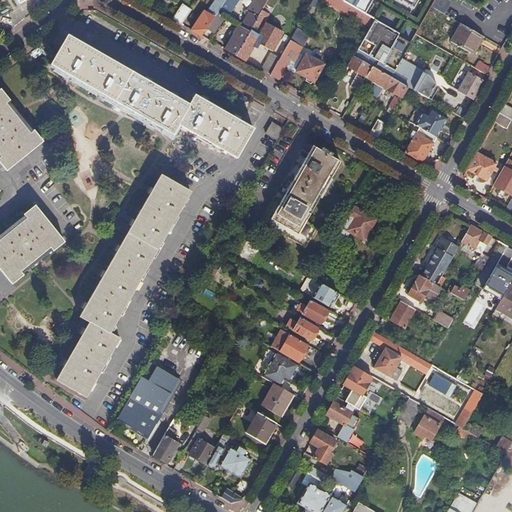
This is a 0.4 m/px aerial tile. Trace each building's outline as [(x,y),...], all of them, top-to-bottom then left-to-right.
[(192,31),(201,37),(206,29),(220,10),(226,0),(216,0),(207,14),(204,12),(192,31)] [(226,0),(220,10),(227,14),(228,15),(238,0),(226,0)] [(254,24),(262,10),(266,3),(261,0),(253,0),(246,14),(248,15),(241,28),(239,27),(238,28),(248,33),(254,24)] [(371,27),(375,20),(339,0),(313,0),(311,5),(319,9),(324,0),(371,27)] [(339,0),(375,20),(386,0),(339,0)] [(386,0),(375,20),(371,27),(358,50),(394,71),(401,59),(410,44),(397,36),(418,0),(386,0)] [(448,0),(435,0),(431,7),(445,15),(452,2),(448,0)] [(172,20),(181,25),(191,11),(183,4),(172,20)] [(213,34),(223,19),(227,14),(220,10),(206,29),(213,34)] [(254,24),(261,28),(269,14),(262,10),(254,24)] [(235,56),(244,61),(258,38),(256,37),(261,28),(254,24),(248,33),(235,56)] [(471,54),(481,36),(462,24),(451,43),(471,54)] [(225,50),(235,56),(248,33),(238,28),(233,36),(231,35),(230,38),(231,40),(225,50)] [(270,76),(279,81),(287,67),(292,70),(292,72),(294,73),(297,73),(307,78),(306,82),(311,85),(314,83),(315,83),(324,65),(306,55),(305,58),(299,55),(309,37),(297,30),(280,59),(270,76)] [(253,129),(240,121),(233,117),(208,102),(202,99),(195,95),(189,104),(176,97),(68,36),(51,64),(68,74),(104,95),(128,108),(173,134),(179,125),(186,129),(189,130),(202,138),(236,158),(253,129)] [(391,78),(394,71),(358,50),(354,57),(372,67),(391,78)] [(261,71),(270,76),(280,59),(270,53),(261,71)] [(366,78),(372,67),(354,57),(348,67),(359,73),(351,87),(358,92),(366,78)] [(408,88),(429,99),(434,90),(437,92),(438,89),(435,88),(430,83),(430,82),(413,72),(415,68),(401,59),(394,71),(391,78),(408,88)] [(474,99),(487,75),(475,69),(463,61),(461,65),(473,72),(471,75),(468,74),(459,91),(474,99)] [(487,75),(491,69),(479,62),(475,69),(487,75)] [(384,88),(391,78),(372,67),(366,78),(384,88)] [(395,110),(408,88),(391,78),(384,88),(399,97),(398,99),(395,98),(390,107),(395,110)] [(182,86),(176,97),(189,104),(195,95),(195,94),(182,86)] [(372,87),(369,96),(376,98),(379,89),(372,87)] [(9,101),(1,90),(0,90),(0,155),(2,157),(0,158),(0,161),(7,171),(43,142),(34,131),(31,133),(6,103),(9,101)] [(357,93),(348,109),(351,111),(360,95),(357,93)] [(511,120),(511,108),(505,105),(500,114),(511,121),(511,120)] [(419,128),(437,138),(448,119),(431,109),(427,115),(423,113),(415,126),(419,128)] [(511,121),(500,114),(495,123),(507,129),(511,121)] [(379,138),(381,133),(386,125),(379,121),(371,134),(379,138)] [(277,139),(283,128),(272,122),(266,133),(277,139)] [(405,153),(422,163),(437,138),(419,128),(405,153)] [(379,138),(385,142),(387,138),(385,137),(385,135),(381,133),(379,138)] [(332,153),(323,148),(321,150),(313,145),(309,152),(303,149),(262,221),(306,247),(317,227),(303,219),(333,168),(335,169),(340,161),(332,156),(332,153)] [(497,164),(478,153),(467,170),(487,181),(493,171),(496,172),(498,169),(495,167),(497,164)] [(511,162),(508,161),(494,186),(511,195),(511,162)] [(179,186),(161,175),(154,188),(150,194),(136,220),(132,226),(128,234),(121,246),(117,252),(115,256),(106,272),(103,277),(88,303),(84,310),(80,317),(90,322),(84,333),(83,335),(68,360),(68,361),(65,367),(57,380),(86,397),(119,338),(110,333),(190,192),(179,186)] [(362,205),(357,201),(342,227),(371,243),(383,223),(359,210),(362,205)] [(0,239),(0,268),(13,284),(23,275),(21,272),(38,258),(40,256),(51,247),(54,251),(64,242),(35,206),(25,215),(27,218),(0,239)] [(488,234),(472,225),(462,242),(481,253),(491,236),(488,234)] [(458,249),(459,248),(441,238),(436,248),(438,249),(436,252),(428,264),(430,265),(423,277),(437,285),(442,276),(456,252),(458,249)] [(483,270),(489,258),(482,254),(475,265),(483,270)] [(423,277),(418,274),(414,281),(416,283),(409,295),(421,302),(426,294),(434,299),(441,287),(437,285),(423,277)] [(442,276),(437,285),(441,287),(443,288),(448,279),(442,276)] [(416,283),(414,281),(407,294),(409,295),(416,283)] [(465,300),(470,291),(462,287),(462,286),(454,281),(453,284),(455,286),(451,293),(465,300)] [(330,306),(338,293),(320,283),(317,288),(311,285),(307,293),(330,306)] [(511,285),(510,284),(496,308),(511,317),(511,285)] [(328,310),(310,300),(307,306),(301,303),(297,311),(320,324),(328,310)] [(416,309),(401,301),(397,308),(393,306),(392,308),(396,310),(390,319),(405,328),(416,309)] [(449,328),(453,320),(440,312),(434,320),(449,328)] [(318,327),(301,317),(297,323),(291,319),(286,327),(310,340),(318,327)] [(426,361),(374,332),(370,339),(385,348),(374,368),(390,377),(392,374),(394,375),(395,373),(393,372),(401,360),(426,374),(432,365),(429,363),(426,361)] [(177,353),(185,341),(175,335),(167,347),(177,353)] [(308,345),(291,335),(281,352),(298,362),(308,345)] [(290,382),(301,364),(298,362),(281,352),(277,350),(262,377),(273,383),(281,388),(285,380),(290,382)] [(362,363),(357,361),(354,367),(361,370),(363,366),(362,363)] [(157,367),(149,362),(141,376),(148,381),(157,367)] [(148,381),(141,376),(114,423),(123,428),(126,423),(150,436),(166,408),(181,381),(157,367),(148,381)] [(361,370),(354,367),(344,384),(362,395),(372,377),(361,370)] [(280,414),(292,394),(281,388),(273,383),(261,403),(280,414)] [(376,404),(380,398),(370,392),(366,398),(376,404)] [(355,408),(337,397),(327,414),(345,424),(337,437),(347,442),(360,419),(351,414),(355,408)] [(421,405),(408,397),(394,422),(407,429),(421,405)] [(463,428),(478,401),(474,398),(461,419),(461,420),(458,426),(463,428)] [(212,409),(211,404),(205,401),(192,424),(198,427),(205,415),(206,412),(211,411),(212,409)] [(430,440),(443,417),(427,408),(413,434),(422,438),(423,436),(430,440)] [(264,443),(275,423),(254,411),(242,431),(264,443)] [(206,464),(215,449),(199,440),(210,419),(205,415),(198,427),(184,452),(206,464)] [(506,453),(511,443),(511,425),(505,437),(502,435),(495,447),(506,453)] [(314,458),(326,465),(332,454),(329,452),(335,441),(317,431),(311,442),(320,447),(314,458)] [(227,443),(230,436),(224,432),(215,449),(206,464),(213,469),(217,463),(220,464),(219,465),(241,478),(252,459),(244,455),(247,450),(239,446),(236,450),(230,447),(228,450),(223,447),(225,442),(227,443)] [(174,437),(167,433),(154,455),(168,463),(180,443),(173,439),(174,437)] [(329,452),(332,454),(338,443),(335,441),(329,452)] [(313,511),(320,511),(332,492),(335,488),(327,483),(330,477),(311,466),(303,480),(309,483),(298,503),(313,511)] [(358,485),(362,479),(363,477),(352,470),(350,473),(336,469),(334,480),(338,482),(343,485),(347,479),(358,485)] [(355,491),(358,485),(347,479),(343,485),(355,491)] [(243,501),(244,499),(227,489),(222,499),(231,504),(243,501)] [(472,511),(478,502),(459,491),(447,511),(472,511)] [(342,511),(347,504),(340,500),(342,498),(340,496),(339,497),(335,494),(334,493),(332,492),(320,511),(342,511)]
